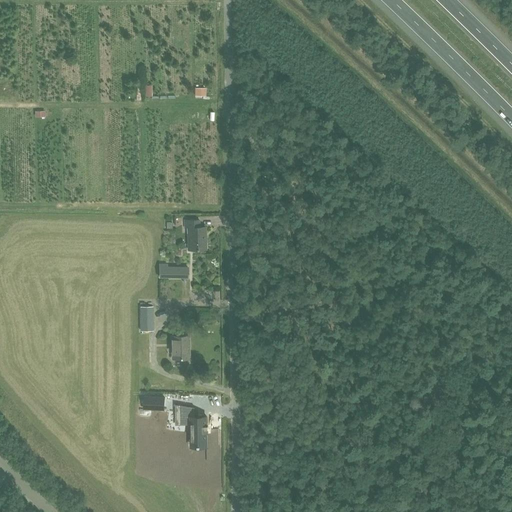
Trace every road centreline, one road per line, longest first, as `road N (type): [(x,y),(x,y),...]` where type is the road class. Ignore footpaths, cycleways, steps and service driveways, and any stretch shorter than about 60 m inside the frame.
road 1 (unclassified): [(236,511),(227,0)]
road 2 (motorway): [(388,0),(511,120)]
